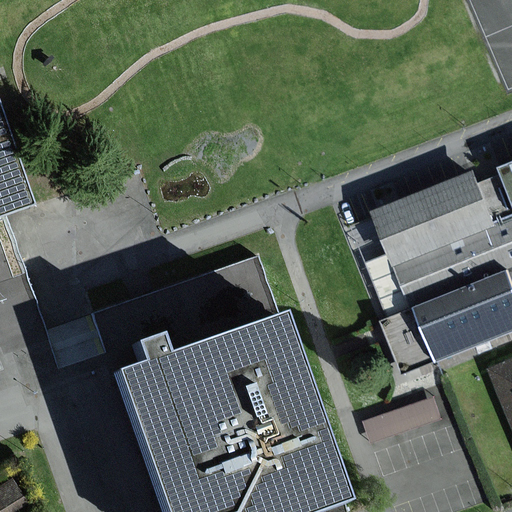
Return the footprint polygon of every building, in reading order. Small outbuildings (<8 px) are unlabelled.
[(0,127),(0,217),(27,208),(0,127)] [(511,162),(501,167),(505,177),(485,185),(478,168),(374,210),(432,357),(511,325),(511,162)] [(139,366),(114,375),(163,511),(327,511),(348,505),(279,316),(164,358),(157,338),(132,347),(139,366)] [(511,355),(489,365),(511,422),(511,355)] [(434,397),(364,421),(372,443),(442,419),(434,397)] [(12,482),(0,489),(0,511),(11,511),(25,504),(12,482)]
